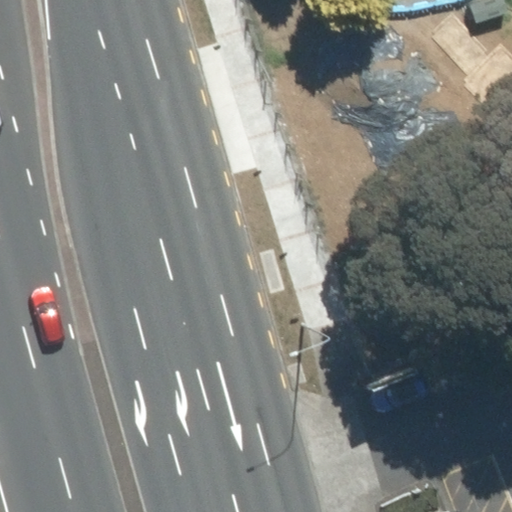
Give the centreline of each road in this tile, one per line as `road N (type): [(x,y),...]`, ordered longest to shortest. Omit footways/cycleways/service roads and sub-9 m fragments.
road 1 (primary): [(111,0),(239,511)]
road 2 (primary): [(70,511),(0,251)]
